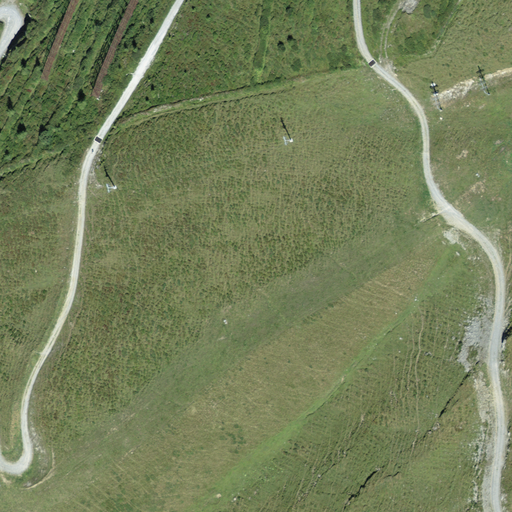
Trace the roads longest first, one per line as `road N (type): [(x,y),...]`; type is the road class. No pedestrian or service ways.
road 1 (track): [(499,511),(493,279),(361,13),(362,0)]
road 2 (track): [(165,0),(80,161),(58,310),(0,456)]
